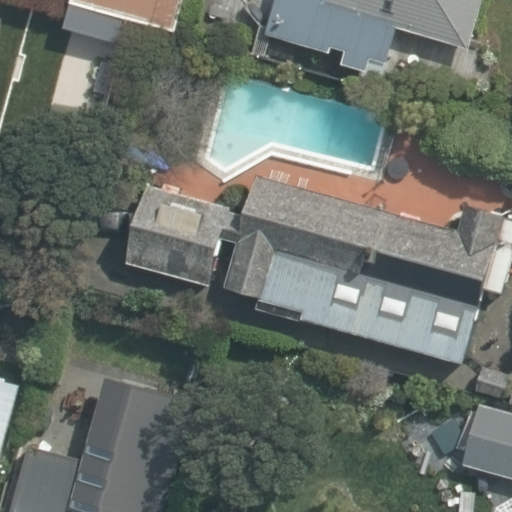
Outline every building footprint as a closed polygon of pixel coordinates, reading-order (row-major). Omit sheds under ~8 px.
[(70,0),(65,21),(120,37),(127,12),(175,26),(182,0),(70,0)] [(270,0),(263,24),(333,45),(334,39),(345,42),(341,59),(369,67),(372,55),(387,59),(398,20),(471,41),(482,0),(270,0)] [(511,172),(511,135),(471,124),(461,158),(511,172)] [(254,301),(463,359),(484,284),(503,289),(511,258),(511,214),(466,201),(459,225),(260,170),(249,210),(149,182),(128,257),(212,281),(226,233),(238,236),(226,279),(257,288),(254,301)] [(480,390),(508,399),(511,384),(511,372),(488,365),(480,390)] [(0,478),(25,382),(0,375),(0,478)] [(511,469),(511,403),(481,395),(464,456),(511,469)] [(18,486),(57,497),(69,455),(31,444),(18,486)] [(18,511),(145,511),(156,474),(112,461),(97,511),(33,511),(20,508),(18,511)]
